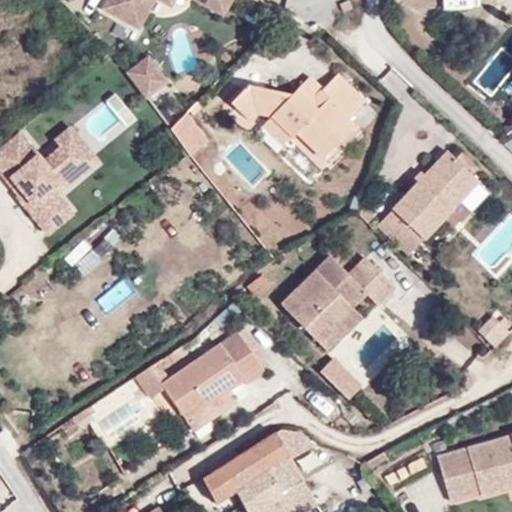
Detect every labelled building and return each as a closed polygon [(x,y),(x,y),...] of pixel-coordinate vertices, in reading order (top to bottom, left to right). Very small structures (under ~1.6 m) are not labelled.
[(113,0),(106,14),(144,34),(162,0),(201,0),(228,14),(235,0),(113,0)] [(167,84),(149,61),(130,75),(148,99),(167,84)] [(330,104),(318,118),(296,97),(291,103),(249,88),(231,105),(247,121),(255,114),(271,114),(290,133),(296,129),(323,156),(351,127),(343,118),(360,102),(335,77),(319,93),(323,97),(330,104)] [(316,103),(303,90),(296,97),(318,118),(330,104),(323,97),(316,103)] [(102,140),(135,127),(126,102),(92,115),(102,140)] [(261,123),(281,143),(290,133),(271,114),(261,123)] [(194,160),(214,143),(191,116),(171,134),(194,160)] [(55,140),(61,147),(63,145),(84,171),(98,160),(71,127),(55,140)] [(0,145),(0,155),(24,136),(19,130),(0,145)] [(56,194),(84,171),(63,145),(61,147),(44,161),(24,136),(0,155),(0,170),(10,184),(14,180),(22,190),(18,193),(17,195),(43,227),(68,208),(56,194)] [(415,235),(446,206),(475,178),(447,149),(387,205),(415,235)] [(457,216),(486,189),(475,178),(446,206),(457,216)] [(14,180),(10,184),(18,193),(22,190),(14,180)] [(402,247),(415,235),(387,205),(374,218),(402,247)] [(43,227),(48,233),(72,213),(68,208),(43,227)] [(501,276),(511,263),(511,212),(476,254),(501,276)] [(284,304),(321,341),(368,294),(378,304),(395,287),(367,258),(350,274),(333,256),(284,304)] [(255,298),(271,287),(262,275),(247,287),(255,298)] [(321,341),(330,351),(364,317),(355,308),(321,341)] [(494,349),(507,336),(490,318),(477,332),(494,349)] [(163,384),(185,419),(187,418),(232,387),(243,380),(245,384),(263,373),(237,333),(163,383),(163,384)] [(332,359),(319,372),(348,400),(361,386),(332,359)] [(151,392),(163,384),(163,383),(150,363),(137,372),(151,392)] [(239,399),(232,387),(187,418),(194,430),(239,399)] [(94,415),(87,405),(60,422),(67,433),(94,415)] [(235,490),(267,469),(282,494),(302,479),(291,457),(316,444),(300,432),(280,430),(203,478),(216,502),(231,492),(235,490)] [(511,435),(441,455),(452,498),(479,491),(481,495),(511,486),(511,435)] [(291,511),(302,511),(316,504),(302,479),(282,494),(267,469),(235,490),(247,511),(290,511),(292,511),(291,511)]
